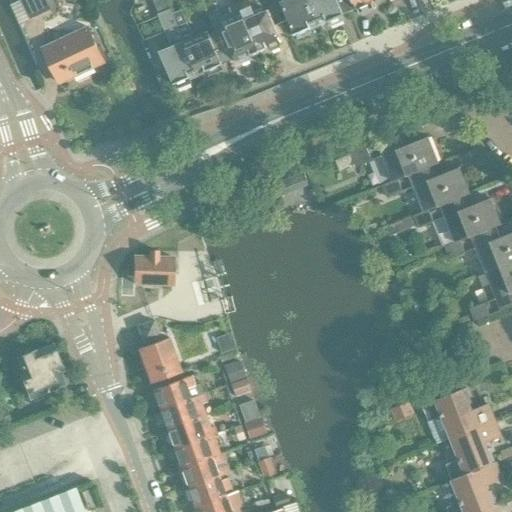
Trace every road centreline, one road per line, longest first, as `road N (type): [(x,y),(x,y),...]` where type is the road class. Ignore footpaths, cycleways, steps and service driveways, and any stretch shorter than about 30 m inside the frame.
road 1 (secondary): [(295,113),(511,27)]
road 2 (secondary): [(94,226),(295,113)]
road 3 (secondary): [(295,113),(84,199)]
road 4 (residential): [(154,511),(96,351)]
